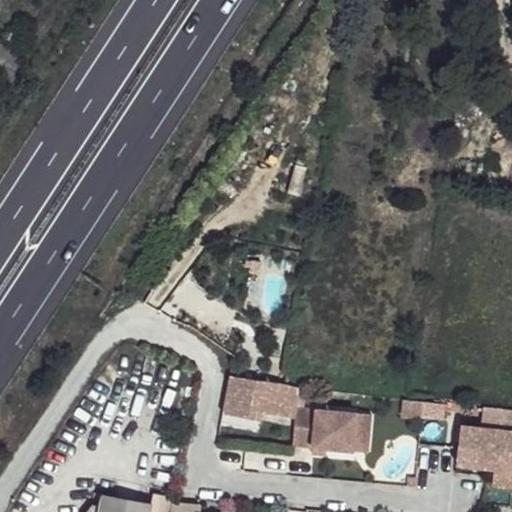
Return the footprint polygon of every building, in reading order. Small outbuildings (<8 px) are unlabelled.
[(289,392),(217,383),(212,421),(251,426),(252,417),(285,422),(289,392)] [(414,405),(394,403),(393,418),(413,422),(414,405)] [(346,452),(348,414),(288,411),(286,448),(346,452)] [(363,415),(348,414),(346,452),(361,453),(363,415)] [(511,432),(452,428),(449,466),(485,469),(511,471),(511,432)] [(511,471),(485,469),(484,486),(511,488),(511,471)] [(153,511),(156,499),(107,491),(103,511),(153,511)]
